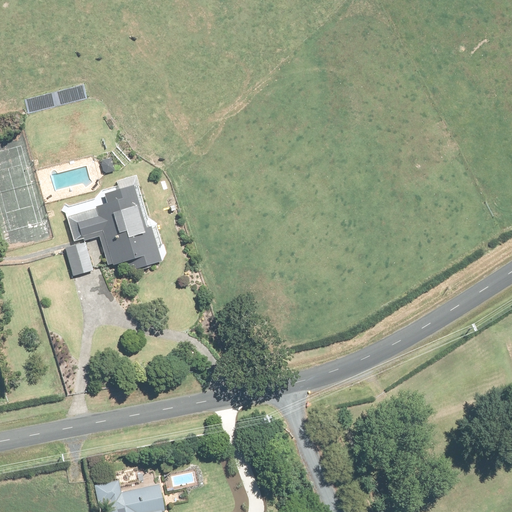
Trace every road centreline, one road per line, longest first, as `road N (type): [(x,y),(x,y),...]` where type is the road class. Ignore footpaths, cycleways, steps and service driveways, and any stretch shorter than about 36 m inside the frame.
road 1 (unclassified): [(268,375),(0,435)]
road 2 (unclassified): [(511,266),(401,333),(342,359),(268,375)]
road 3 (unclassified): [(268,375),(330,511)]
